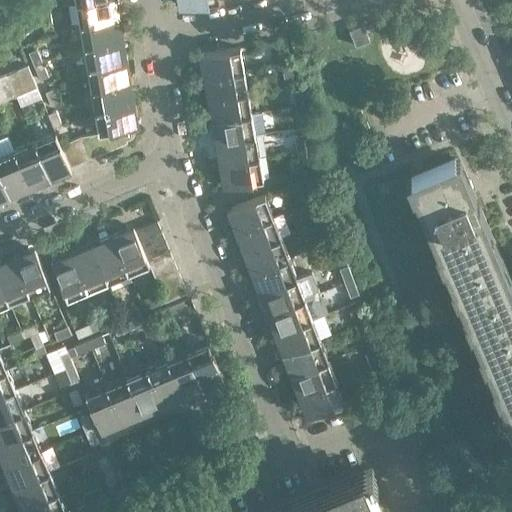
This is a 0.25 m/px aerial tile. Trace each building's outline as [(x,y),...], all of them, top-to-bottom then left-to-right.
[(116,0),(83,0),(76,1),(79,23),(120,15),(116,0)] [(49,5),(40,6),(43,22),(51,21),(49,5)] [(120,15),(79,23),(83,44),(123,37),(120,15)] [(363,23),(349,29),(355,45),(369,39),(363,23)] [(123,37),(83,44),(87,66),(127,59),(123,37)] [(240,46),(200,53),(204,76),(244,69),(240,46)] [(279,48),(281,62),(290,61),(287,46),(279,48)] [(37,47),(28,51),(34,65),(43,61),(37,47)] [(127,59),(87,66),(91,88),(131,81),(127,59)] [(43,61),(34,65),(40,79),(49,75),(43,61)] [(290,61),(281,62),(284,76),(293,75),(290,61)] [(27,64),(17,69),(25,90),(37,86),(27,64)] [(17,69),(6,73),(15,95),(25,90),(17,69)] [(244,69),(204,76),(208,98),(248,90),(244,69)] [(6,73),(0,75),(0,87),(5,99),(15,95),(6,73)] [(131,81),(91,88),(94,108),(134,101),(131,81)] [(45,90),(51,102),(59,99),(53,87),(45,90)] [(292,90),(295,104),(303,103),(301,88),(292,90)] [(248,90),(208,98),(212,120),(252,113),(248,90)] [(134,101),(94,108),(98,131),(90,132),(99,152),(127,140),(126,138),(130,137),(133,136),(134,133),(135,130),(134,125),(134,123),(133,119),(137,118),(134,101)] [(303,103),(295,104),(297,119),(306,117),(303,103)] [(56,109),(48,112),(54,127),(62,122),(56,109)] [(252,113),(212,120),(215,142),(255,134),(265,132),(262,111),(252,113)] [(56,131),(35,140),(51,177),(72,169),(70,165),(60,143),(56,131)] [(90,132),(81,134),(91,156),(99,152),(90,132)] [(294,134),(296,149),(304,147),(302,133),(294,134)] [(81,134),(71,138),(80,160),(91,156),(81,134)] [(255,134),(215,142),(219,162),(259,155),(255,134)] [(71,138),(60,143),(70,165),(80,160),(71,138)] [(35,140),(15,148),(30,186),(51,177),(35,140)] [(304,147),(296,149),(299,163),(307,162),(304,147)] [(15,148),(0,154),(0,168),(11,194),(30,186),(15,148)] [(259,155),(219,162),(222,184),(263,177),(259,155)] [(469,178),(459,155),(411,175),(511,416),(511,280),(486,218),(469,178)] [(0,168),(0,198),(11,194),(0,168)] [(302,188),(308,201),(316,199),(311,185),(302,188)] [(265,194),(227,208),(234,229),(273,215),(265,194)] [(316,199),(308,201),(313,215),(321,212),(316,199)] [(273,215),(234,229),(243,251),(281,236),(273,215)] [(157,219),(135,228),(139,239),(161,230),(157,219)] [(133,225),(112,233),(128,271),(149,262),(148,259),(144,249),(139,239),(135,228),(133,225)] [(326,226),(318,229),(323,243),(331,240),(326,226)] [(161,230),(139,239),(144,249),(166,240),(161,230)] [(112,233),(92,242),(108,279),(128,271),(112,233)] [(281,236),(243,251),(251,272),(289,257),(281,236)] [(166,240),(144,249),(148,259),(170,250),(166,240)] [(331,240),(323,243),(328,256),(337,253),(331,240)] [(92,242),(72,251),(87,288),(108,279),(92,242)] [(34,246),(12,255),(28,293),(50,283),(34,246)] [(148,259),(149,262),(152,269),(174,260),(170,250),(148,259)] [(51,259),(67,297),(87,288),(72,251),(51,259)] [(12,255),(0,260),(0,281),(8,301),(28,293),(12,255)] [(289,257),(251,272),(258,292),(297,277),(289,257)] [(174,260),(152,269),(157,280),(178,270),(174,260)] [(339,268),(345,282),(353,278),(348,264),(339,268)] [(178,270),(157,280),(161,290),(183,280),(178,270)] [(297,277),(258,292),(266,312),(304,298),(320,292),(312,271),(297,277)] [(353,278),(345,282),(350,296),(358,293),(353,278)] [(183,280),(161,290),(165,301),(187,291),(183,280)] [(0,281),(0,304),(8,301),(0,281)] [(304,298),(266,312),(274,333),(312,318),(323,314),(327,313),(320,292),(304,298)] [(182,300),(169,305),(172,313),(186,308),(182,300)] [(155,311),(155,312),(158,319),(172,313),(169,305),(155,311)] [(138,306),(124,312),(127,319),(141,313),(138,306)] [(350,311),(355,325),(363,322),(358,308),(350,311)] [(110,318),(113,325),(127,319),(124,312),(110,318)] [(127,319),(131,327),(145,321),(141,313),(127,319)] [(312,318),(274,333),(282,354),(320,339),(312,318)] [(127,319),(113,325),(117,333),(131,327),(127,319)] [(35,322),(21,328),(24,336),(30,334),(38,330),(35,322)] [(363,322),(355,325),(360,339),(368,336),(363,322)] [(89,323),(75,328),(78,337),(93,331),(89,323)] [(54,331),(57,338),(71,333),(68,325),(54,331)] [(24,336),(21,328),(7,334),(10,342),(24,336)] [(38,330),(30,334),(36,347),(44,344),(38,330)] [(101,334),(88,339),(91,347),(105,341),(101,334)] [(88,339),(74,345),(77,353),(91,347),(88,339)] [(320,339),(282,354),(289,374),(328,359),(320,339)] [(208,341),(187,350),(203,388),(224,379),(208,341)] [(365,352),(370,366),(378,363),(373,349),(365,352)] [(68,350),(60,354),(65,367),(74,364),(68,350)] [(187,350),(168,358),(183,396),(203,388),(187,350)] [(168,358),(146,367),(162,405),(183,396),(168,358)] [(328,359),(289,374),(297,395),(336,380),(328,359)] [(378,363),(370,366),(376,381),(383,377),(378,363)] [(74,364),(65,367),(71,381),(79,378),(74,364)] [(146,367),(126,376),(142,413),(162,405),(146,367)] [(8,368),(0,371),(0,394),(16,388),(8,368)] [(486,371),(476,375),(480,384),(490,380),(486,371)] [(126,376),(106,384),(122,422),(142,413),(126,376)] [(336,380),(297,395),(305,415),(344,401),(336,380)] [(122,422),(106,384),(86,393),(101,430),(122,422)] [(74,404),(82,400),(76,387),(69,390),(74,404)] [(0,419),(25,409),(16,388),(0,394),(0,419)] [(0,441),(33,428),(25,409),(0,419),(0,441)] [(74,417),(72,411),(64,415),(66,420),(74,417)] [(80,417),(86,430),(93,427),(88,414),(80,417)] [(93,427),(86,430),(91,444),(99,441),(93,427)] [(33,428),(0,441),(0,455),(4,466),(42,450),(33,428)] [(42,450),(4,466),(12,486),(50,469),(42,450)] [(97,457),(102,471),(110,468),(104,454),(97,457)] [(381,511),(363,467),(256,511),(381,511)] [(110,468),(102,471),(108,485),(116,482),(110,468)] [(50,469),(12,486),(20,504),(58,488),(50,469)] [(58,488),(20,504),(23,511),(62,511),(67,510),(58,488)]
